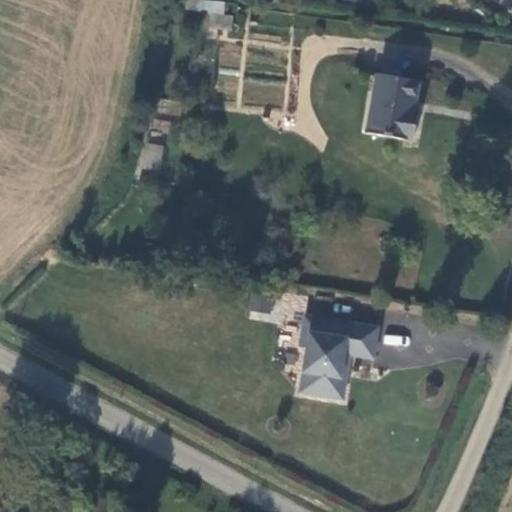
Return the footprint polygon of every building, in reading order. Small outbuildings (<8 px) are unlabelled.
[(213,17),(211,32),(234,36),(236,21),(213,17)] [(423,85),(381,76),(370,137),(415,146),(422,115),(418,114),(423,85)] [(160,171),(163,145),(142,143),(139,168),(160,171)] [(271,296),(253,293),(250,309),(269,311),(271,296)] [(378,325),(304,313),(299,344),(306,346),(299,391),(343,397),(348,364),(344,358),(344,352),(373,356),(378,325)]
